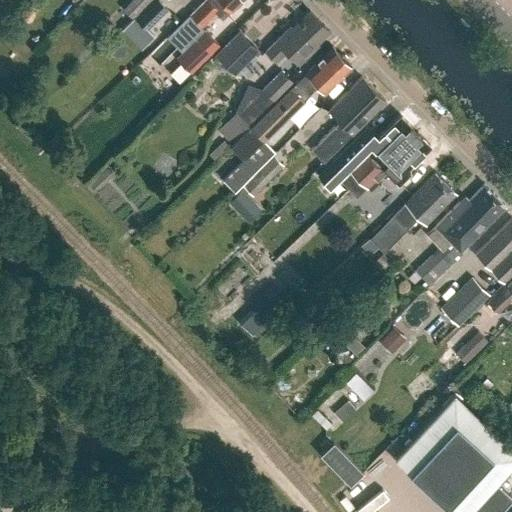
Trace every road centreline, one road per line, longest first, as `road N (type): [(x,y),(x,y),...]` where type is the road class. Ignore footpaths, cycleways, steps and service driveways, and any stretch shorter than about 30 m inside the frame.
road 1 (track): [(305,511),(153,342),(67,268),(0,229)]
road 2 (residential): [(511,194),(320,0)]
